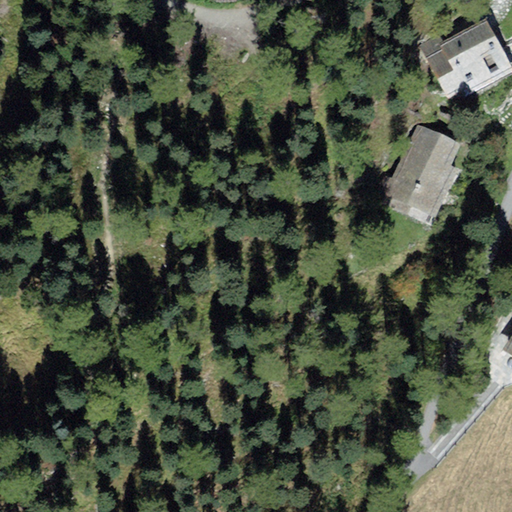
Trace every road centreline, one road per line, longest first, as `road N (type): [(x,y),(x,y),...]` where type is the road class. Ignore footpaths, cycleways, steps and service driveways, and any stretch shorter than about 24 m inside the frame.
road 1 (track): [(342,0),(330,26),(257,64),(227,91),(153,268),(136,365),(102,400),(44,435)]
road 2 (residential): [(511,198),(388,511)]
road 3 (track): [(160,0),(223,15),(290,0)]
